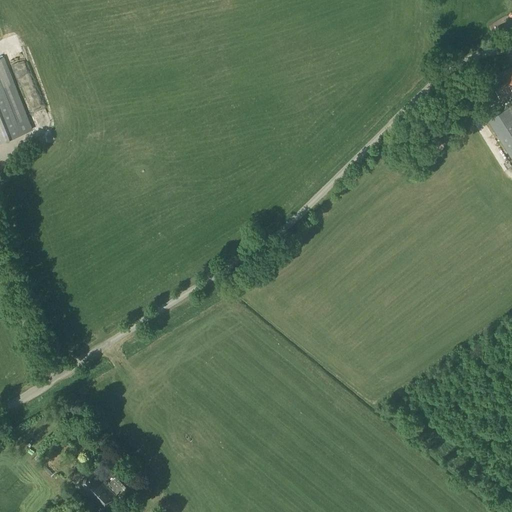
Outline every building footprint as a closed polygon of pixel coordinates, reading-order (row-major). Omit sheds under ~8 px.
[(3,57),(0,58),(0,143),(32,130),(13,82),(3,57)] [(499,98),(511,93),(511,68),(490,77),(499,98)] [(511,160),(511,106),(487,121),(511,160)] [(426,152),(435,158),(449,136),(437,129),(433,135),(427,145),(423,151),(426,152)] [(144,486),(126,466),(123,469),(106,486),(91,470),(75,486),(99,511),(115,495),(116,495),(122,489),(132,499),(144,486)]
